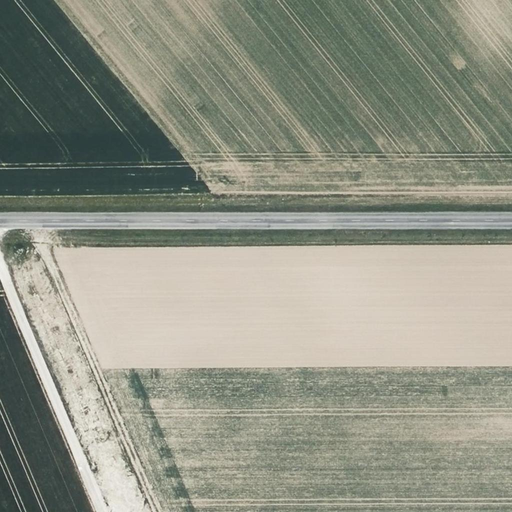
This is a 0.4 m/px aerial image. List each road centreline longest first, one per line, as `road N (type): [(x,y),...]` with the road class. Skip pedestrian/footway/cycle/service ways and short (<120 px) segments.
road 1 (tertiary): [(0,222),(511,220)]
road 2 (track): [(40,240),(511,239)]
road 3 (track): [(33,222),(159,511)]
road 4 (track): [(100,511),(0,269)]
